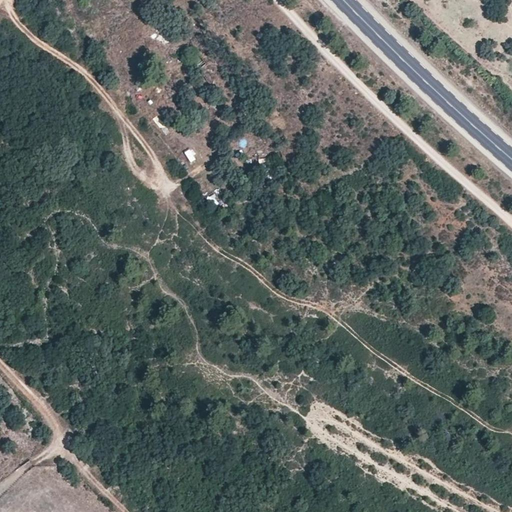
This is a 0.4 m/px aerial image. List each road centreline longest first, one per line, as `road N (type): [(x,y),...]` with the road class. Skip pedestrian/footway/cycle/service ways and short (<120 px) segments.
road 1 (track): [(511,440),(329,312),(209,244),(110,97),(0,10)]
road 2 (track): [(281,0),(319,46),(511,223)]
road 3 (primary): [(511,159),(341,0)]
road 4 (track): [(124,511),(79,473),(46,413),(0,362)]
